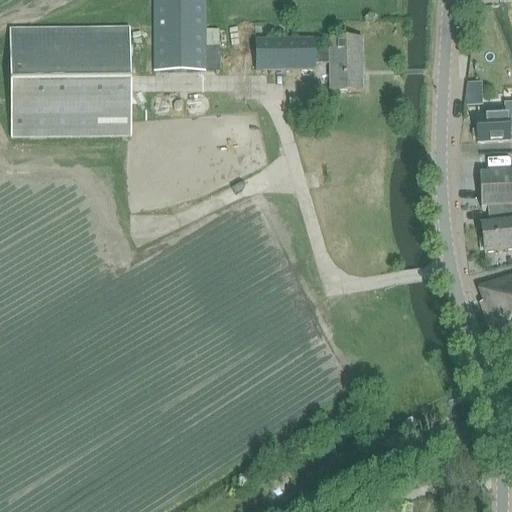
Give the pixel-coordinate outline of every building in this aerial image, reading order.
[(152,0),(153,73),(219,72),(219,49),(207,49),(206,0),(152,0)] [(9,139),(129,138),(128,30),(8,31),(9,139)] [(361,42),(328,42),(328,53),(316,53),(316,39),(256,38),(255,73),(316,72),(316,66),(329,66),(330,93),(354,94),(362,94),(361,42)] [(467,85),(464,108),(482,107),(481,85),(467,85)] [(504,117),(476,118),(477,145),(509,143),(511,142),(511,104),(503,105),(504,117)] [(511,174),(479,176),(480,209),(486,209),(488,226),(480,227),(484,255),(511,251),(511,174)] [(511,277),(478,289),(483,304),(479,306),(496,348),(511,342),(511,277)] [(406,432),(415,428),(411,419),(402,424),(406,432)]
